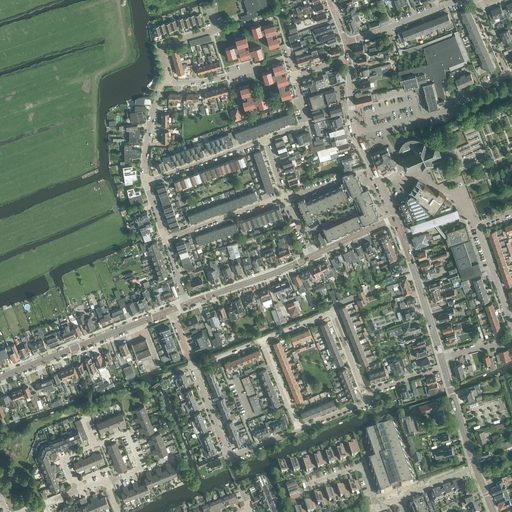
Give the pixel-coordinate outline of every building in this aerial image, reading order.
[(238,0),(239,1),(242,0),(243,0),(248,14),(240,16),(242,21),(258,16),(256,12),(268,8),(265,0),(238,0)] [(353,2),(352,0),(340,4),(342,10),(343,9),(345,14),(351,12),(352,13),(356,11),(355,9),(356,9),(355,4),(354,5),(353,2)] [(406,0),(393,0),(397,8),(401,7),(402,8),(403,7),(403,6),(408,4),(406,0)] [(307,4),(296,8),(298,12),(302,11),(311,7),(309,3),(307,4)] [(314,7),(312,7),(313,11),(316,10),(317,13),(324,10),(324,9),(324,7),(323,7),(322,4),(314,7)] [(501,7),(496,9),(499,17),(500,20),(505,18),(508,17),(506,11),(503,13),(501,7)] [(463,20),(473,16),(469,9),(461,12),(464,18),(462,18),(463,20)] [(492,14),(489,15),(492,22),(495,21),(495,19),(499,17),(496,9),(491,10),(492,14)] [(360,23),(360,21),(361,20),(359,14),(360,14),(361,13),(360,11),(352,14),(353,17),(347,20),(353,33),(366,28),(365,24),(362,26),(361,22),(360,23)] [(316,19),(317,22),(327,19),(327,18),(327,16),(326,16),(325,13),(311,18),(312,20),(316,19)] [(194,16),(196,23),(196,24),(202,23),(199,14),(194,16)] [(440,17),(444,26),(446,25),(446,24),(451,22),(448,14),(440,17)] [(473,16),(463,20),(464,23),(466,22),(468,27),(476,24),(473,16)] [(380,22),(380,21),(369,24),(370,29),(381,26),(389,23),(387,17),(383,18),(384,21),(380,22)] [(440,17),(433,20),(436,28),(441,26),(442,27),(444,26),(440,17)] [(185,26),(183,19),(183,18),(177,20),(179,28),(185,26)] [(170,22),(169,22),(172,30),(178,29),(175,20),(170,22)] [(436,28),(433,20),(425,23),(429,32),(431,31),(431,30),(436,28)] [(164,23),(167,32),(166,32),(167,33),(172,31),(172,30),(169,22),(167,23),(167,24),(164,24),(164,23)] [(265,33),(269,48),(279,45),(276,33),(277,33),(274,23),(261,27),(260,24),(251,27),(253,37),(265,33)] [(298,32),(294,23),(288,25),(291,34),(298,32)] [(418,26),(421,34),(426,32),(427,33),(429,32),(425,23),(418,26)] [(468,27),(470,33),(469,33),(470,35),(479,31),(476,24),(468,27)] [(154,29),(152,30),(153,32),(154,32),(156,36),(161,34),(161,33),(159,25),(158,25),(159,26),(153,28),(154,29)] [(330,25),(314,30),(316,34),(320,33),(325,31),(332,29),(330,25)] [(410,29),(414,38),(416,37),(415,36),(421,34),(418,26),(410,29)] [(502,38),(510,35),(508,30),(511,29),(510,26),(504,28),(506,31),(500,33),(502,38)] [(402,32),(406,40),(411,38),(411,39),(414,38),(410,29),(402,32)] [(316,34),(314,35),(316,43),(334,37),(333,31),(326,34),(325,31),(320,33),(316,34)] [(400,55),(423,48),(428,64),(399,71),(402,84),(404,83),(406,90),(416,88),(417,89),(420,91),(421,91),(422,91),(427,110),(441,107),(440,103),(445,101),(445,99),(446,99),(443,87),(445,87),(449,86),(445,72),(445,69),(449,67),(451,71),(467,64),(466,60),(469,59),(458,31),(454,33),(455,36),(453,36),(452,35),(453,35),(452,33),(423,44),(404,50),(402,49),(399,50),(400,55)] [(479,31),(470,35),(471,38),(472,37),(475,42),(482,39),(479,31)] [(402,43),(406,41),(406,40),(402,32),(398,33),(400,38),(397,39),(399,44),(402,43)] [(298,33),(288,36),(290,42),(300,38),(298,33)] [(250,49),(249,46),(245,35),(235,38),(237,45),(225,48),(228,58),(237,55),(239,55),(241,60),(253,56),(254,59),(264,56),(261,46),(250,49)] [(511,39),(510,35),(502,38),(504,43),(510,41),(511,44),(511,43),(511,39)] [(335,37),(327,40),(329,45),(330,45),(331,48),(336,47),(335,43),(337,43),(335,37)] [(482,39),(475,42),(477,48),(475,48),(476,50),(486,46),(482,39)] [(356,54),(367,51),(365,44),(364,45),(354,47),(356,54)] [(312,46),(310,47),(311,51),(314,61),(316,60),(317,60),(318,60),(318,59),(319,59),(316,50),(313,51),(312,46)] [(486,46),(476,50),(477,53),(479,52),(481,57),(489,54),(486,46)] [(378,50),(370,52),(371,57),(379,55),(379,54),(390,51),(389,47),(378,50)] [(302,50),(300,50),(304,64),(306,63),(307,63),(308,63),(308,62),(309,62),(307,54),(303,55),(302,51),(305,50),(305,48),(302,49),(302,50)] [(329,49),(325,50),(326,54),(331,52),(332,56),(340,53),(339,53),(340,52),(339,50),(338,48),(329,50),(329,49)] [(489,54),(481,57),(483,63),(482,63),(483,65),(492,61),(489,54)] [(174,63),(181,61),(180,57),(183,57),(182,55),(173,58),(174,63)] [(213,56),(212,56),(215,69),(221,68),(219,61),(215,62),(214,58),(213,56)] [(358,64),(361,63),(366,62),(368,62),(367,56),(357,58),(357,60),(357,62),(358,62),(358,64)] [(202,60),(201,60),(204,72),(205,72),(210,71),(208,64),(204,65),(202,60)] [(492,61),(483,65),(484,67),(485,67),(488,72),(495,69),(492,61)] [(273,70),(264,72),(261,73),(264,83),(276,79),(282,99),(292,97),(289,87),(286,88),(284,84),(288,83),(285,72),(282,62),(272,65),(273,70)] [(368,67),(359,69),(359,72),(360,77),(367,75),(369,75),(370,77),(383,73),(385,72),(389,71),(389,72),(393,71),(391,63),(387,64),(381,66),(369,69),(368,67)] [(186,66),(176,69),(178,75),(184,73),(183,69),(186,68),(186,69),(190,68),(190,71),(193,70),(192,66),(192,65),(187,66),(186,66)] [(325,71),(326,73),(314,76),(315,82),(316,82),(316,84),(315,84),(317,90),(329,87),(328,83),(330,82),(330,84),(334,83),(334,82),(340,81),(338,70),(332,71),(332,69),(325,71)] [(462,75),(466,84),(474,81),(471,73),(465,76),(464,74),(462,75)] [(461,77),(455,80),(456,82),(458,86),(459,88),(466,84),(462,75),(460,76),(461,77)] [(369,81),(359,83),(361,90),(371,87),(370,83),(376,81),(375,76),(368,78),(369,81)] [(311,80),(311,77),(307,78),(308,79),(302,80),(304,87),(310,86),(311,91),(312,93),(317,91),(314,80),(311,80)] [(243,99),(242,100),(242,101),(242,103),(244,109),(257,106),(258,108),(268,105),(265,95),(253,99),(249,84),(239,87),(243,99)] [(215,89),(216,96),(220,95),(222,101),(224,101),(220,88),(215,89)] [(329,119),(340,116),(339,114),(342,113),(341,108),(342,108),(341,105),(341,104),(338,105),(337,102),(338,102),(334,88),(307,96),(311,110),(313,109),(313,110),(311,111),(314,121),(327,117),(329,119)] [(209,98),(211,105),(212,108),(214,108),(213,104),(209,91),(203,93),(205,100),(209,98)] [(376,93),(371,94),(371,95),(357,98),(355,99),(356,103),(357,106),(378,100),(376,93)] [(136,112),(130,113),(132,122),(138,121),(144,120),(142,110),(146,111),(146,106),(136,105),(136,110),(137,110),(136,112)] [(237,109),(236,110),(230,111),(234,121),(240,119),(237,109)] [(286,115),(289,123),(295,121),(293,115),(292,116),(291,113),(286,115)] [(281,117),(284,125),(289,123),(286,115),(281,117)] [(330,131),(332,130),(340,128),(339,125),(342,124),(340,116),(329,119),(332,127),(329,127),(330,131)] [(275,119),(278,127),(284,125),(281,117),(275,119)] [(269,121),(272,129),(278,127),(275,119),(269,121)] [(264,123),(267,131),(272,129),(269,121),(264,123)] [(258,125),(261,133),(267,131),(264,123),(258,125)] [(129,130),(129,134),(129,135),(135,135),(135,133),(139,133),(139,128),(137,128),(137,124),(119,126),(119,130),(129,130)] [(252,127),(255,135),(261,133),(258,125),(252,127)] [(247,129),(250,137),(255,135),(252,127),(247,129)] [(343,127),(326,132),(327,137),(330,136),(344,132),(343,127)] [(241,131),(244,139),(250,137),(247,129),(241,131)] [(235,133),(234,133),(236,137),(236,138),(237,137),(238,141),(244,139),(241,131),(235,133)] [(303,141),(303,142),(304,145),(312,142),(308,131),(301,134),(303,141)] [(226,141),(228,145),(233,143),(231,139),(233,138),(231,132),(227,133),(228,134),(223,136),(225,141),(226,141)] [(330,136),(331,141),(335,140),(346,137),(346,136),(346,135),(345,134),(346,134),(346,133),(345,133),(345,132),(344,132),(330,136)] [(135,135),(129,135),(129,140),(128,140),(128,142),(136,143),(136,140),(137,140),(137,139),(140,138),(139,133),(135,133),(135,135)] [(293,137),(296,144),(303,142),(303,141),(301,134),(293,137)] [(228,145),(226,141),(225,141),(223,136),(219,138),(220,143),(222,142),(223,147),(228,145)] [(276,142),(275,142),(276,147),(285,144),(283,139),(282,137),(275,139),(276,142)] [(335,140),(331,141),(332,146),(336,144),(347,141),(346,137),(335,140)] [(220,143),(219,138),(214,139),(216,144),(217,144),(218,149),(223,147),(222,142),(220,143)] [(212,146),(214,150),(218,149),(217,144),(216,144),(214,139),(209,141),(211,146),(212,146)] [(396,153),(397,156),(401,154),(403,157),(402,158),(406,165),(407,170),(421,164),(423,169),(431,166),(433,165),(433,164),(440,161),(438,156),(441,155),(437,145),(430,148),(428,143),(425,144),(425,143),(423,144),(422,142),(420,141),(419,141),(418,140),(417,140),(415,140),(413,140),(412,140),(410,140),(409,140),(408,141),(407,141),(405,142),(405,143),(404,143),(403,143),(403,144),(402,145),(402,146),(401,146),(401,147),(400,148),(400,149),(400,150),(400,151),(399,151),(396,153)] [(201,142),(204,148),(205,152),(209,151),(209,152),(214,150),(212,146),(211,146),(209,141),(204,143),(204,141),(201,142)] [(124,153),(137,153),(137,149),(132,149),(132,145),(125,145),(125,142),(121,142),(121,145),(124,145),(124,153)] [(197,152),(198,156),(203,154),(201,149),(204,148),(201,142),(198,144),(198,145),(194,147),(196,152),(197,152)] [(339,145),(340,148),(341,151),(349,148),(347,143),(339,145)] [(339,145),(317,152),(320,162),(338,156),(336,149),(340,148),(339,145)] [(387,147),(371,155),(378,167),(380,167),(382,171),(389,167),(390,167),(395,164),(392,156),(394,155),(390,146),(387,147)] [(192,153),(194,158),(198,156),(197,152),(196,152),(194,147),(189,149),(191,154),(192,153)] [(189,159),(194,158),(192,153),(191,154),(189,149),(184,150),(186,155),(187,155),(189,159)] [(286,149),(278,152),(280,157),(282,156),(283,159),(288,157),(295,155),(298,154),(297,151),(288,154),(286,149)] [(186,155),(184,150),(180,152),(181,157),(183,157),(184,161),(189,159),(187,155),(186,155)] [(255,159),(263,157),(261,151),(253,154),(255,159)] [(178,158),(180,163),(184,161),(183,157),(181,157),(180,152),(175,154),(177,159),(178,158)] [(137,153),(124,153),(124,162),(132,162),(132,158),(137,157),(137,153)] [(162,155),(165,163),(169,162),(170,166),(175,165),(173,160),(172,160),(170,156),(167,157),(166,153),(162,155)] [(173,160),(175,165),(180,163),(178,158),(177,159),(175,154),(170,156),(172,160),(173,160)] [(161,155),(155,157),(156,160),(158,160),(159,162),(156,164),(158,171),(164,168),(162,161),(163,161),(161,155)] [(289,160),(282,162),(283,167),(293,164),(295,163),(293,159),(296,158),(295,155),(288,157),(289,160)] [(352,169),(349,162),(353,160),(351,155),(340,158),(341,158),(339,159),(338,159),(339,161),(340,162),(341,161),(344,168),(342,170),(343,172),(352,169)] [(242,156),(237,158),(240,166),(241,168),(243,167),(243,165),(245,164),(247,164),(245,157),(243,157),(242,156)] [(263,157),(255,159),(257,165),(265,162),(263,157)] [(265,162),(257,165),(259,171),(266,168),(265,162)] [(293,164),(283,167),(285,172),(294,169),(294,168),(295,168),(296,171),(303,168),(302,165),(296,167),(295,163),(293,164)] [(124,175),(136,174),(136,170),(131,170),(131,169),(133,169),(132,166),(125,167),(123,167),(124,175)] [(266,168),(259,171),(261,176),(268,174),(266,168)] [(203,170),(199,172),(201,180),(202,182),(207,180),(206,179),(203,170)] [(344,182),(340,184),(340,185),(341,187),(349,203),(353,201),(357,210),(358,211),(359,213),(358,213),(363,224),(363,225),(364,224),(365,224),(368,223),(368,222),(370,221),(370,222),(374,220),(376,219),(379,218),(378,214),(377,214),(376,212),(377,212),(375,208),(375,209),(374,206),(373,203),(372,203),(371,201),(373,200),(367,188),(363,190),(362,188),(362,187),(360,184),(359,182),(358,178),(357,176),(355,172),(355,173),(354,170),(352,171),(341,174),(344,182)] [(291,174),(286,176),(288,181),(297,178),(294,171),(290,172),(291,174)] [(136,174),(124,175),(125,184),(133,183),(132,179),(137,178),(136,174)] [(263,182),(270,179),(268,174),(261,176),(263,182)] [(189,176),(184,178),(187,186),(187,188),(192,186),(192,184),(189,176)] [(297,178),(288,181),(290,187),(296,185),(296,186),(302,184),(302,183),(299,184),(297,178)] [(270,179),(263,182),(264,185),(263,186),(264,187),(265,187),(272,185),(270,179)] [(408,196),(397,200),(407,223),(412,221),(414,225),(416,230),(419,229),(427,227),(435,224),(437,223),(454,217),(457,216),(455,211),(455,209),(453,209),(452,207),(453,207),(452,203),(445,198),(438,193),(436,193),(431,189),(430,188),(425,184),(425,185),(418,180),(409,192),(413,195),(408,198),(408,196)] [(159,186),(157,187),(158,191),(169,188),(168,185),(165,186),(164,181),(159,183),(159,186)] [(272,185),(265,187),(267,193),(274,190),(272,185)] [(304,197),(296,201),(307,223),(313,220),(310,214),(313,213),(342,201),(344,205),(348,203),(349,203),(341,187),(340,185),(339,186),(336,187),(332,189),(329,190),(325,192),(323,193),(318,195),(319,195),(316,196),(312,198),(310,199),(307,200),(305,201),(304,197)] [(129,197),(141,194),(140,190),(135,191),(134,187),(127,189),(129,197)] [(169,188),(158,191),(160,196),(168,194),(170,193),(169,188)] [(249,194),(252,201),(257,199),(255,192),(249,194)] [(141,194),(129,197),(132,206),(143,202),(141,194)] [(249,194),(248,194),(243,196),(246,203),(252,201),(249,194)] [(246,203),(243,196),(238,198),(241,205),(246,203)] [(241,205),(238,198),(232,200),(235,207),(241,205)] [(235,207),(232,200),(227,202),(229,209),(235,207)] [(229,209),(227,202),(221,204),(224,211),(229,209)] [(224,211),(221,204),(216,206),(218,213),(224,211)] [(218,213),(216,206),(210,208),(213,215),(218,213)] [(279,207),(274,209),(278,219),(280,219),(279,217),(281,216),(282,217),(283,219),(286,218),(284,212),(281,213),(279,207)] [(213,215),(210,208),(205,210),(207,217),(213,215)] [(139,209),(129,212),(130,215),(134,214),(136,220),(137,221),(145,219),(144,218),(148,216),(147,212),(142,213),(142,214),(140,214),(139,211),(139,209)] [(274,209),(269,211),(272,219),(272,221),(277,219),(278,219),(274,209)] [(207,217),(205,210),(199,212),(202,219),(207,217)] [(194,214),(196,221),(202,219),(199,212),(194,214)] [(357,213),(322,228),(323,231),(327,241),(332,239),(334,237),(334,238),(339,236),(339,235),(341,234),(341,235),(346,233),(346,232),(348,231),(352,229),(355,228),(361,226),(363,225),(363,224),(358,213),(357,213)] [(191,223),(196,221),(194,214),(188,216),(191,223)] [(145,219),(137,221),(138,225),(138,226),(146,224),(146,222),(150,221),(148,216),(144,218),(145,219)] [(244,220),(239,222),(242,230),(247,228),(244,220)] [(146,224),(138,226),(139,230),(140,231),(148,228),(147,227),(152,225),(150,221),(146,222),(146,224)] [(309,224),(312,229),(319,226),(316,221),(309,224)] [(178,223),(170,226),(172,231),(173,231),(174,232),(180,230),(180,228),(178,223)] [(230,225),(229,225),(230,230),(232,229),(233,233),(238,231),(237,227),(236,228),(235,223),(230,225)] [(437,223),(435,224),(438,227),(446,238),(448,243),(449,246),(451,245),(463,280),(482,273),(481,270),(469,235),(466,225),(447,231),(444,232),(440,227),(437,223)] [(148,228),(140,231),(141,236),(140,236),(142,242),(151,239),(150,236),(149,233),(150,233),(149,231),(153,230),(152,225),(147,227),(148,228)] [(225,227),(223,227),(225,231),(226,231),(227,234),(232,233),(233,233),(232,229),(230,230),(229,225),(225,227)] [(220,228),(218,229),(219,233),(220,233),(222,236),(227,234),(226,231),(225,231),(223,227),(220,228)] [(215,230),(212,231),(214,235),(215,235),(216,238),(218,238),(222,236),(220,233),(219,233),(218,229),(215,230)] [(500,229),(489,233),(490,235),(489,235),(491,239),(497,237),(496,233),(501,232),(500,229)] [(210,232),(206,233),(208,237),(209,237),(210,240),(213,239),(216,238),(215,235),(214,235),(212,231),(210,232)] [(320,232),(314,235),(318,244),(324,241),(320,232)] [(205,233),(201,235),(202,239),(203,239),(205,242),(208,241),(210,240),(209,237),(208,237),(206,233),(205,233)] [(375,242),(374,242),(375,245),(377,244),(381,242),(389,239),(386,234),(379,237),(380,240),(379,241),(379,240),(376,241),(375,242)] [(425,234),(413,238),(416,249),(420,247),(420,245),(428,243),(425,234)] [(197,242),(195,242),(196,245),(199,244),(202,243),(202,245),(202,246),(204,245),(205,245),(205,242),(203,239),(202,239),(201,235),(200,235),(195,237),(196,240),(197,242)] [(497,237),(491,239),(492,241),(491,241),(493,245),(499,242),(497,237)] [(184,241),(176,243),(178,248),(185,246),(189,245),(190,244),(192,243),(193,243),(192,241),(191,238),(188,239),(189,242),(184,243),(184,241)] [(278,240),(279,242),(286,257),(291,255),(288,247),(285,248),(284,245),(285,244),(283,238),(278,240)] [(381,246),(379,247),(379,249),(391,244),(389,239),(381,242),(382,245),(381,246)] [(150,241),(144,243),(147,251),(149,250),(154,248),(154,247),(158,246),(157,241),(151,243),(150,241)] [(242,260),(239,251),(236,242),(226,246),(231,258),(236,257),(237,262),(242,260)] [(281,259),(286,257),(279,242),(277,242),(280,250),(278,252),(281,259)] [(369,242),(364,244),(368,256),(376,253),(374,246),(372,247),(369,242)] [(499,242),(493,245),(494,247),(493,247),(495,251),(501,248),(499,242)] [(391,244),(379,249),(380,250),(381,251),(383,250),(383,249),(384,249),(385,252),(393,249),(391,244)] [(185,246),(178,248),(179,253),(187,251),(190,250),(189,245),(185,246)] [(360,245),(355,248),(357,254),(360,259),(365,257),(367,261),(370,259),(366,250),(363,251),(360,245)] [(154,248),(149,250),(151,255),(156,253),(155,252),(160,250),(158,246),(154,247),(154,248)] [(267,250),(270,258),(275,256),(275,255),(277,254),(274,248),(273,249),(272,248),(267,250)] [(501,248),(495,251),(496,253),(495,253),(497,256),(503,254),(501,248)] [(250,260),(247,249),(239,251),(242,260),(245,268),(252,266),(253,270),(259,268),(258,266),(263,265),(257,249),(254,250),(256,258),(253,259),(250,260)] [(352,249),(347,251),(351,259),(354,258),(355,261),(358,260),(360,259),(357,254),(355,254),(355,255),(352,249)] [(384,255),(382,255),(384,258),(395,253),(393,249),(385,252),(383,253),(384,255)] [(151,255),(149,255),(150,260),(152,259),(157,258),(157,257),(162,255),(160,250),(155,252),(156,253),(151,255)] [(341,253),(340,254),(343,261),(345,266),(347,272),(350,271),(348,264),(349,264),(348,260),(349,260),(351,259),(347,251),(345,252),(344,252),(343,251),(341,253)] [(451,251),(433,257),(434,261),(452,255),(451,251)] [(395,253),(384,258),(385,261),(387,260),(387,259),(388,258),(389,262),(397,258),(395,253)] [(335,258),(331,260),(334,266),(331,268),(334,275),(337,273),(334,268),(342,264),(340,262),(341,262),(343,261),(340,254),(338,255),(335,256),(335,258)] [(503,254),(497,256),(497,257),(497,256),(498,259),(497,259),(499,262),(505,260),(503,254)] [(157,258),(152,259),(154,263),(154,264),(159,263),(159,261),(163,260),(162,255),(157,257),(157,258)] [(159,263),(154,264),(155,268),(156,269),(161,267),(160,266),(165,265),(163,260),(159,261),(159,263)] [(207,272),(211,282),(219,279),(216,271),(219,270),(215,260),(212,261),(209,262),(212,270),(207,272)] [(505,260),(499,262),(500,264),(499,264),(501,268),(507,266),(505,260)] [(190,261),(182,263),(184,268),(187,268),(187,270),(192,268),(192,269),(195,268),(194,265),(192,265),(190,261)] [(235,264),(233,261),(230,262),(232,265),(231,265),(234,274),(241,272),(238,263),(235,264)] [(423,269),(433,266),(432,264),(431,265),(430,261),(421,264),(422,268),(423,267),(423,269)] [(323,263),(321,264),(324,271),(326,274),(327,278),(330,277),(334,275),(331,269),(329,270),(325,262),(324,262),(322,262),(323,263)] [(399,262),(389,265),(392,274),(397,272),(396,271),(401,269),(401,268),(401,266),(400,266),(399,262)] [(221,266),(218,267),(219,270),(220,270),(221,274),(224,273),(225,277),(228,276),(228,277),(232,276),(231,275),(232,275),(229,266),(228,263),(221,266)] [(316,266),(321,277),(322,277),(322,278),(324,277),(324,276),(322,272),(324,271),(321,264),(316,266)] [(161,267),(156,269),(157,273),(157,274),(162,272),(162,271),(166,270),(165,265),(160,266),(161,267)] [(312,268),(311,268),(314,276),(317,275),(318,278),(321,277),(316,266),(314,267),(312,268)] [(507,266),(501,268),(502,270),(501,270),(503,274),(509,272),(507,266)] [(435,267),(424,271),(427,280),(432,278),(431,272),(436,271),(435,267)] [(304,272),(307,278),(310,277),(311,280),(313,279),(308,269),(304,272)] [(162,272),(157,274),(159,278),(158,279),(159,282),(165,280),(164,276),(168,274),(166,270),(162,271),(162,272)] [(306,289),(311,287),(309,283),(307,283),(306,283),(306,282),(304,279),(307,278),(304,272),(299,274),(306,289)] [(452,282),(460,279),(459,276),(457,272),(448,275),(449,280),(451,279),(452,282)] [(509,272),(503,274),(504,276),(503,276),(504,280),(511,278),(509,272)] [(292,277),(296,286),(298,285),(299,287),(303,285),(302,282),(298,274),(292,277)] [(393,284),(386,287),(387,290),(394,287),(394,286),(400,284),(408,282),(406,277),(399,279),(399,282),(393,284)] [(191,281),(193,288),(203,284),(200,278),(191,281)] [(476,286),(484,283),(482,278),(472,281),(473,284),(475,283),(476,286)] [(288,280),(282,282),(286,289),(287,292),(292,290),(288,280)] [(469,289),(471,288),(468,280),(462,282),(464,290),(469,289)] [(163,285),(161,285),(163,291),(166,290),(169,300),(174,298),(171,290),(171,291),(169,287),(168,283),(167,281),(162,283),(163,285)] [(282,282),(277,284),(280,292),(280,291),(285,289),(286,289),(282,282)] [(397,290),(395,291),(395,292),(396,293),(397,292),(410,288),(408,282),(400,284),(400,285),(401,287),(398,288),(399,289),(397,290)] [(472,294),(486,289),(484,283),(476,286),(478,292),(472,294)] [(277,284),(271,287),(274,294),(278,293),(281,300),(281,301),(281,302),(284,301),(284,300),(282,296),(280,291),(280,292),(277,284)] [(299,289),(301,293),(304,291),(310,306),(314,305),(307,289),(305,290),(304,287),(299,289)] [(438,288),(431,291),(432,296),(440,294),(439,291),(441,291),(441,290),(440,288),(438,288)] [(147,289),(142,291),(144,298),(146,297),(147,300),(150,299),(147,289)] [(268,289),(263,290),(266,300),(271,299),(268,289)] [(480,297),(488,295),(486,289),(472,294),(473,296),(479,294),(480,297)] [(163,291),(159,292),(163,302),(169,300),(166,290),(163,291)] [(263,290),(258,292),(262,302),(266,300),(263,290)] [(360,300),(364,298),(366,298),(363,291),(358,293),(360,300)] [(159,292),(154,295),(155,297),(157,304),(163,302),(159,292)] [(243,298),(245,306),(257,303),(258,306),(261,305),(259,299),(256,300),(254,293),(249,295),(249,296),(243,298)] [(488,295),(480,297),(482,303),(490,300),(488,295)] [(120,299),(123,306),(126,305),(130,314),(136,312),(132,302),(128,304),(125,297),(120,299)] [(145,298),(135,301),(138,311),(148,307),(145,298)] [(359,307),(362,305),(362,304),(366,302),(364,298),(360,300),(357,301),(359,307)] [(410,305),(415,304),(414,298),(399,302),(400,309),(410,306),(410,305)] [(112,321),(107,308),(105,309),(103,306),(101,300),(98,301),(100,307),(101,306),(107,323),(112,321)] [(232,305),(227,306),(229,312),(228,312),(231,320),(236,319),(234,311),(235,313),(237,312),(238,313),(239,314),(242,313),(242,312),(242,310),(238,300),(231,302),(232,305)] [(298,300),(286,304),(291,315),(300,312),(300,311),(301,311),(299,305),(300,305),(298,300)] [(488,312),(494,309),(493,306),(492,304),(492,303),(485,306),(488,312)] [(101,306),(100,307),(96,308),(102,325),(107,323),(101,306)] [(341,314),(348,312),(345,306),(339,308),(341,314)] [(227,319),(223,307),(217,309),(221,319),(224,319),(224,320),(227,319)] [(111,312),(114,320),(120,317),(120,318),(125,316),(121,308),(111,312)] [(404,310),(400,311),(403,322),(407,321),(411,320),(410,317),(416,315),(413,308),(404,310)] [(438,315),(440,322),(450,319),(449,314),(454,313),(453,308),(447,309),(448,312),(438,315)] [(214,309),(210,311),(215,324),(219,322),(214,309)] [(489,317),(496,315),(495,311),(495,312),(494,310),(494,309),(488,312),(489,317)] [(210,311),(205,313),(208,321),(210,326),(215,324),(210,311)] [(348,312),(341,314),(343,320),(350,317),(348,312)] [(90,317),(85,319),(83,314),(77,316),(80,324),(83,322),(87,331),(95,328),(90,317)] [(491,323),(498,321),(497,317),(496,315),(489,317),(491,323)] [(190,328),(199,324),(196,317),(192,319),(186,321),(190,328)] [(350,317),(343,320),(346,326),(352,323),(350,317)] [(454,322),(455,325),(458,324),(458,326),(454,327),(454,328),(452,328),(451,325),(442,327),(444,334),(453,331),(453,330),(455,330),(455,331),(462,329),(461,323),(469,320),(468,317),(454,322)] [(493,329),(500,327),(499,323),(498,321),(491,323),(493,329)] [(322,331),(329,328),(327,322),(320,325),(322,331)] [(64,324),(70,338),(74,336),(72,329),(70,330),(67,323),(64,324)] [(352,323),(346,326),(348,331),(354,329),(352,323)] [(412,332),(419,330),(419,329),(420,329),(419,324),(411,326),(410,323),(393,328),(395,334),(402,332),(403,336),(404,339),(405,342),(415,339),(414,334),(413,334),(412,332)] [(162,336),(170,333),(168,327),(160,331),(162,336)] [(502,333),(501,329),(500,327),(493,329),(495,335),(502,333)] [(329,328),(322,331),(325,336),(332,334),(329,328)] [(40,334),(35,337),(36,341),(40,350),(46,347),(42,339),(41,338),(44,337),(43,334),(42,331),(41,329),(39,331),(40,334)] [(216,337),(213,338),(215,345),(226,340),(224,336),(220,338),(217,329),(214,331),(216,336),(216,337)] [(354,329),(348,331),(350,337),(357,335),(354,329)] [(302,332),(305,339),(311,336),(308,330),(302,332)] [(202,331),(193,335),(197,345),(194,346),(196,350),(208,345),(202,331)] [(297,334),(299,341),(305,339),(302,332),(297,334)] [(162,336),(162,337),(164,342),(173,339),(170,333),(162,336)] [(448,344),(456,342),(455,339),(457,339),(456,337),(455,333),(447,335),(448,339),(447,339),(447,340),(446,341),(447,343),(448,344)] [(47,339),(49,346),(54,344),(52,340),(53,339),(50,334),(46,335),(47,339)] [(299,341),(297,334),(291,337),(293,343),(299,341)] [(332,334),(325,336),(327,342),(334,340),(332,334)] [(28,335),(25,337),(28,343),(30,342),(30,343),(30,344),(33,352),(40,350),(36,341),(33,342),(32,339),(29,340),(28,335)] [(357,335),(350,337),(352,343),(359,340),(357,335)] [(132,345),(137,358),(151,353),(146,339),(132,345)] [(173,339),(164,342),(166,348),(175,345),(173,339)] [(413,349),(425,344),(423,339),(416,342),(417,344),(412,346),(413,349)] [(279,340),(272,343),(275,349),(282,346),(279,340)] [(334,340),(327,342),(329,348),(336,345),(334,340)] [(359,340),(352,343),(355,349),(361,346),(359,340)] [(27,352),(30,351),(26,341),(22,343),(24,347),(18,349),(21,357),(28,355),(27,352)] [(9,353),(13,360),(19,358),(18,356),(19,356),(14,343),(10,344),(12,347),(8,349),(9,353)] [(126,343),(119,346),(124,358),(131,356),(126,343)] [(0,349),(0,352),(0,354),(0,353),(0,361),(1,365),(6,363),(4,357),(8,356),(6,351),(9,351),(6,345),(4,346),(1,347),(2,349),(0,349)] [(169,354),(177,350),(175,345),(166,348),(169,354)] [(336,345),(329,348),(332,354),(339,351),(336,345)] [(282,346),(275,349),(277,355),(284,352),(282,346)] [(357,354),(363,352),(361,346),(355,349),(357,354)] [(416,358),(428,354),(426,348),(414,352),(416,358)] [(256,358),(261,356),(262,356),(259,349),(253,352),(256,358)] [(171,360),(179,357),(177,350),(169,354),(171,360)] [(496,355),(498,363),(511,360),(511,359),(511,352),(509,353),(508,350),(499,353),(499,354),(496,355)] [(111,359),(111,361),(113,360),(117,368),(119,367),(115,356),(111,357),(108,351),(103,353),(106,360),(111,359)] [(339,351),(332,354),(334,360),(341,357),(339,351)] [(256,358),(253,352),(247,354),(250,361),(256,358)] [(284,352),(277,355),(279,361),(286,358),(284,352)] [(359,360),(366,358),(363,352),(357,354),(359,360)] [(99,354),(94,357),(99,368),(105,366),(106,369),(109,368),(107,364),(105,359),(102,361),(99,354)] [(250,361),(247,354),(241,356),(244,363),(250,361)] [(495,369),(492,357),(490,358),(489,355),(483,356),(485,365),(490,364),(491,370),(495,369)] [(244,363),(241,356),(236,358),(238,365),(244,363)] [(391,369),(391,371),(393,370),(394,374),(402,372),(400,366),(404,365),(403,364),(408,362),(406,356),(398,359),(398,360),(389,363),(389,365),(387,365),(388,370),(391,369)] [(341,357),(334,360),(336,366),(343,363),(341,357)] [(86,360),(85,360),(90,373),(98,370),(94,361),(92,362),(91,358),(88,359),(87,359),(86,359),(86,360)] [(230,361),(233,368),(233,370),(236,369),(236,366),(238,365),(236,358),(230,361)] [(286,358),(279,361),(282,366),(289,364),(286,358)] [(366,358),(359,360),(361,366),(368,364),(366,358)] [(428,358),(419,361),(421,367),(430,364),(428,358)] [(230,369),(233,368),(230,361),(224,363),(227,370),(228,373),(231,372),(230,369)] [(82,372),(84,376),(88,374),(87,369),(84,370),(81,364),(75,366),(78,373),(82,372)] [(209,371),(205,372),(207,378),(214,375),(212,370),(216,368),(218,367),(217,364),(214,365),(207,368),(209,371)] [(289,364),(282,366),(284,372),(291,369),(289,364)] [(465,370),(464,368),(463,369),(462,364),(454,366),(456,372),(465,370)] [(74,366),(69,369),(74,381),(79,379),(74,366)] [(69,369),(64,371),(67,378),(69,377),(71,383),(74,382),(74,381),(69,369)] [(261,378),(268,375),(266,369),(259,372),(261,378)] [(291,369),(284,372),(286,378),(293,375),(291,369)] [(465,370),(456,372),(458,379),(466,376),(464,372),(465,372),(465,370)] [(64,371),(58,373),(61,380),(64,379),(65,382),(68,381),(67,378),(64,371)] [(178,377),(174,379),(176,382),(186,378),(184,372),(177,375),(178,377)] [(63,390),(61,385),(56,373),(51,376),(54,383),(55,387),(58,385),(61,391),(63,390)] [(214,375),(207,378),(210,383),(216,381),(214,375)] [(264,384),(270,381),(268,375),(261,378),(264,384)] [(293,375),(286,378),(289,384),(296,381),(293,375)] [(425,386),(428,385),(428,384),(437,382),(435,376),(423,380),(425,386)] [(186,378),(176,382),(178,388),(176,388),(177,391),(179,390),(179,391),(186,388),(185,385),(188,384),(186,378)] [(51,379),(46,381),(50,392),(55,390),(54,386),(53,386),(51,379)] [(103,380),(98,382),(99,386),(98,386),(100,390),(106,388),(104,384),(103,380)] [(46,381),(41,383),(43,390),(47,389),(48,394),(50,393),(50,392),(46,381)] [(216,381),(210,383),(212,389),(218,386),(216,381)] [(264,384),(266,389),(273,387),(270,381),(264,384)] [(296,381),(289,384),(291,389),(298,387),(297,384),(296,381)] [(428,385),(425,386),(426,391),(429,390),(430,395),(434,394),(434,393),(439,391),(438,388),(439,388),(437,382),(428,384),(428,385)] [(40,383),(35,385),(39,396),(44,394),(40,383)] [(218,386),(212,389),(214,395),(217,393),(219,396),(226,393),(225,392),(225,391),(221,392),(218,386)] [(406,386),(399,388),(402,399),(413,396),(412,392),(408,393),(406,386)] [(30,397),(34,408),(38,407),(32,394),(31,394),(28,387),(22,389),(26,399),(30,397)] [(273,387),(266,389),(268,395),(275,392),(273,387)] [(298,387),(291,389),(293,395),(300,393),(298,387)] [(186,388),(179,391),(182,399),(186,398),(192,396),(193,395),(192,393),(190,389),(187,391),(186,388)] [(477,393),(475,388),(469,390),(469,389),(461,391),(465,402),(475,398),(474,394),(477,393)] [(22,407),(25,406),(23,402),(22,400),(21,400),(21,398),(24,397),(21,389),(16,391),(22,407)] [(22,407),(16,391),(11,393),(13,401),(16,399),(17,401),(20,408),(22,407)] [(275,392),(268,395),(271,401),(277,398),(275,392)] [(220,399),(216,400),(219,406),(225,403),(223,398),(227,396),(226,393),(219,396),(220,399)] [(300,393),(293,395),(296,401),(303,398),(300,393)] [(0,397),(3,405),(7,404),(9,409),(14,407),(12,401),(9,402),(6,395),(0,397)] [(187,401),(185,402),(186,405),(195,401),(193,395),(192,396),(186,398),(187,401)] [(277,398),(271,401),(272,404),(270,405),(271,408),(280,404),(277,398)] [(329,401),(332,408),(338,405),(335,399),(329,401)] [(186,405),(185,405),(188,413),(192,412),(195,410),(194,407),(197,406),(195,401),(186,405)] [(324,403),(326,410),(332,408),(329,401),(324,403)] [(446,419),(443,407),(438,408),(436,401),(419,406),(421,413),(432,410),(432,411),(434,411),(437,422),(446,419)] [(225,403),(219,406),(221,412),(230,408),(234,407),(233,404),(229,406),(227,407),(225,403)] [(321,412),(326,410),(324,403),(318,406),(321,412)] [(137,414),(146,411),(144,405),(131,411),(131,413),(136,411),(137,414)] [(321,412),(318,406),(312,408),(315,415),(321,412)] [(282,407),(277,410),(278,413),(280,412),(283,419),(281,420),(278,421),(281,428),(287,426),(286,424),(289,423),(282,407)] [(230,408),(221,412),(223,417),(227,416),(228,419),(235,416),(234,413),(230,415),(228,411),(231,410),(230,408)] [(306,410),(309,417),(315,415),(312,408),(306,410)] [(192,412),(188,413),(189,416),(192,415),(193,414),(195,420),(202,418),(199,412),(196,413),(195,410),(192,412)] [(309,417),(306,410),(301,413),(303,419),(309,417)] [(135,421),(148,416),(146,411),(137,414),(138,417),(134,419),(135,421)] [(116,415),(122,428),(124,427),(122,423),(125,422),(122,413),(116,415)] [(111,417),(115,426),(118,425),(120,429),(122,428),(116,415),(111,417)] [(141,424),(150,421),(148,416),(135,421),(136,423),(140,421),(141,424)] [(229,421),(226,423),(228,428),(234,426),(232,420),(236,419),(235,416),(228,419),(229,421)] [(106,419),(112,432),(114,431),(112,427),(115,426),(111,417),(106,419)] [(407,440),(415,437),(414,433),(412,434),(409,422),(411,421),(409,417),(401,419),(407,440)] [(195,420),(192,422),(194,427),(204,423),(202,418),(195,420)] [(101,421),(105,430),(108,429),(110,433),(112,432),(106,419),(101,421)] [(271,421),(268,422),(271,428),(273,427),(275,431),(281,428),(278,421),(277,419),(271,421)] [(367,433),(367,440),(369,439),(369,446),(371,445),(371,450),(371,453),(373,452),(373,459),(370,460),(370,468),(372,467),(372,475),(374,474),(374,481),(377,480),(377,487),(379,487),(379,494),(393,490),(392,488),(395,488),(395,489),(399,488),(399,486),(401,485),(402,487),(415,482),(410,475),(412,474),(408,469),(410,467),(406,462),(408,461),(404,456),(405,454),(402,449),(403,448),(399,443),(401,441),(397,436),(399,435),(395,430),(397,428),(392,423),(390,423),(388,419),(376,427),(377,428),(367,432),(367,433)] [(105,430),(101,421),(96,423),(102,436),(104,435),(102,431),(105,430)] [(139,431),(152,426),(150,421),(141,424),(142,427),(138,429),(139,431)] [(266,426),(260,428),(263,435),(269,433),(268,430),(271,428),(268,422),(265,423),(266,426)] [(504,427),(508,426),(507,422),(503,423),(493,426),(484,429),(485,432),(494,429),(497,429),(504,427)] [(204,423),(194,427),(196,433),(197,436),(204,433),(203,430),(206,429),(204,423)] [(152,426),(139,431),(140,433),(144,431),(145,434),(154,431),(152,426)] [(234,426),(228,428),(230,434),(236,431),(234,426)] [(253,427),(250,429),(253,435),(256,434),(257,438),(263,436),(263,435),(260,428),(255,430),(253,427)] [(78,431),(73,433),(76,441),(78,440),(80,444),(83,443),(82,441),(81,438),(80,435),(79,433),(78,431)] [(236,431),(230,434),(232,440),(239,437),(236,431)] [(484,431),(476,434),(478,438),(480,444),(487,442),(484,431)] [(67,432),(62,434),(63,437),(66,445),(71,443),(68,435),(67,432)] [(148,443),(162,438),(160,432),(151,436),(152,439),(148,441),(148,443)] [(68,435),(71,443),(76,441),(73,433),(68,435)] [(204,433),(197,436),(198,438),(199,438),(202,444),(202,443),(211,440),(208,434),(205,436),(204,433)] [(239,437),(232,440),(235,445),(238,444),(239,447),(246,444),(245,441),(243,436),(242,436),(241,436),(239,437)] [(63,437),(58,439),(63,451),(66,450),(64,446),(66,445),(63,437)] [(162,438),(148,443),(149,445),(154,443),(155,446),(164,443),(162,438)] [(39,442),(36,449),(40,450),(40,451),(48,454),(50,451),(51,451),(48,443),(47,439),(39,442)] [(58,439),(53,441),(56,449),(58,448),(60,452),(63,451),(58,439)] [(511,439),(505,443),(493,447),(493,449),(494,450),(496,455),(503,453),(511,449),(511,439)] [(200,448),(201,451),(203,450),(213,446),(211,440),(202,443),(202,444),(204,446),(204,447),(200,448)] [(48,443),(51,451),(56,449),(53,441),(48,443)] [(361,454),(357,443),(356,441),(351,443),(352,446),(349,447),(352,456),(357,455),(356,454),(360,453),(361,454)] [(108,453),(119,449),(116,442),(107,446),(109,450),(107,451),(108,453)] [(164,443),(155,446),(156,449),(152,451),(152,453),(166,447),(164,443)] [(349,457),(346,447),(345,445),(340,446),(341,450),(337,451),(341,460),(345,459),(345,458),(349,457),(349,458),(349,457)] [(213,446),(203,450),(206,458),(213,455),(212,453),(215,452),(213,446)] [(166,447),(152,453),(153,455),(158,453),(159,456),(165,454),(167,453),(168,453),(166,447)] [(436,451),(438,456),(445,454),(445,456),(455,453),(453,447),(444,450),(444,448),(436,451)] [(488,448),(480,451),(481,454),(481,455),(481,456),(482,456),(483,457),(491,455),(489,451),(493,449),(493,447),(492,447),(488,448)] [(113,459),(121,456),(119,449),(108,453),(109,455),(111,455),(113,459)] [(338,461),(335,451),(334,449),(329,450),(330,453),(326,455),(329,464),(334,463),(334,462),(338,461)] [(38,457),(35,458),(37,463),(40,462),(48,459),(47,458),(48,454),(40,451),(39,450),(39,451),(37,455),(38,457)] [(93,453),(97,464),(104,461),(100,452),(95,454),(95,453),(93,453)] [(87,458),(90,467),(97,464),(93,453),(91,454),(91,456),(87,458)] [(327,465),(323,455),(322,453),(317,454),(318,457),(315,459),(318,468),(322,467),(322,466),(326,465),(327,465)] [(419,454),(419,453),(412,455),(415,464),(422,462),(419,454)] [(113,467),(124,462),(121,456),(113,459),(114,464),(113,465),(113,467)] [(315,469),(312,459),(311,457),(306,458),(307,461),(303,462),(307,472),(311,471),(311,470),(315,469)] [(48,459),(40,462),(42,467),(50,463),(48,458),(48,459)] [(79,459),(84,469),(90,467),(87,458),(82,460),(81,458),(79,459)] [(84,469),(79,459),(77,460),(78,461),(73,463),(77,472),(84,469)] [(212,470),(221,466),(218,459),(209,463),(212,470)] [(303,469),(299,459),(299,460),(291,462),(294,472),(298,471),(298,470),(302,469),(303,469)] [(291,470),(287,460),(287,461),(279,464),(282,473),(286,472),(286,471),(290,470),(291,470)] [(124,462),(113,467),(114,469),(116,468),(118,473),(127,469),(124,462)] [(50,463),(42,467),(44,472),(56,467),(55,464),(51,465),(50,463)] [(167,464),(173,477),(178,475),(174,466),(171,467),(170,463),(167,464)] [(164,470),(168,479),(173,477),(167,464),(165,464),(167,469),(164,470)] [(44,472),(41,473),(43,478),(46,477),(54,473),(53,472),(60,469),(59,466),(56,467),(44,472)] [(157,468),(163,481),(168,479),(164,470),(161,471),(159,467),(157,468)] [(154,474),(158,483),(163,481),(157,468),(155,469),(157,473),(154,474)] [(147,472),(153,485),(158,483),(154,474),(151,475),(149,471),(147,472)] [(144,478),(148,487),(153,485),(147,472),(145,473),(147,477),(144,478)] [(54,473),(46,477),(48,482),(56,479),(54,473)] [(148,487),(144,478),(142,479),(144,483),(141,485),(145,493),(150,491),(148,487)] [(257,487),(249,490),(251,494),(259,491),(258,490),(267,487),(266,485),(265,485),(264,482),(265,481),(263,478),(255,481),(257,487)] [(56,479),(48,482),(50,487),(58,484),(58,483),(56,479)] [(288,491),(298,488),(297,484),(296,484),(295,480),(285,483),(286,483),(288,491)] [(498,485),(491,488),(494,494),(507,489),(503,480),(497,482),(498,485)] [(134,482),(140,495),(145,493),(141,485),(138,486),(136,481),(134,482)] [(358,482),(353,483),(349,484),(352,494),(361,491),(358,481),(357,481),(358,482)] [(131,489),(135,497),(140,495),(134,482),(132,483),(134,487),(131,489)] [(461,482),(451,486),(455,495),(464,491),(464,490),(463,488),(463,487),(462,485),(461,484),(461,482)] [(58,484),(50,487),(52,492),(61,488),(64,487),(63,484),(59,485),(58,484)] [(135,497),(131,489),(128,490),(126,485),(124,486),(130,499),(135,497)] [(350,497),(346,485),(346,486),(342,487),(338,488),(341,498),(345,496),(346,499),(350,497)] [(121,493),(124,501),(130,499),(124,486),(122,487),(124,491),(121,493)] [(441,490),(445,499),(455,495),(451,486),(441,490)] [(261,496),(253,499),(255,503),(262,500),(271,496),(270,494),(269,494),(267,491),(268,491),(267,487),(258,490),(259,491),(261,496)] [(299,493),(298,488),(288,491),(291,500),(301,497),(300,497),(299,493)] [(339,501),(335,489),(335,490),(331,491),(330,490),(326,492),(329,501),(333,500),(334,503),(339,501)] [(434,502),(434,503),(445,499),(441,490),(431,494),(432,496),(432,497),(433,499),(433,500),(434,502)] [(502,491),(495,494),(497,500),(504,497),(505,499),(510,497),(507,490),(503,491),(502,491)] [(95,493),(92,494),(93,497),(98,509),(103,507),(100,499),(98,500),(95,493)] [(328,505),(324,493),(323,493),(324,494),(320,495),(319,494),(315,496),(318,505),(322,504),(323,507),(328,505)] [(235,495),(228,498),(232,508),(234,507),(233,506),(238,504),(235,495)] [(420,498),(410,502),(411,504),(410,504),(413,510),(413,511),(433,511),(432,509),(433,509),(430,503),(430,504),(427,495),(426,496),(426,495),(420,498)] [(264,506),(257,508),(258,511),(259,511),(266,509),(275,506),(274,503),(273,504),(271,500),(272,500),(271,497),(271,496),(262,500),(264,506)] [(85,497),(82,498),(87,511),(91,511),(93,511),(90,503),(88,504),(85,497)] [(92,502),(90,503),(93,511),(98,509),(93,497),(90,498),(92,502)] [(105,497),(100,499),(103,507),(104,510),(109,508),(108,505),(105,497)] [(462,508),(474,503),(472,497),(464,500),(466,503),(461,505),(462,508)] [(222,500),(221,500),(225,509),(229,507),(230,509),(232,508),(228,498),(222,500)] [(511,498),(499,504),(500,508),(506,506),(507,507),(509,506),(509,505),(511,503),(511,498)] [(69,499),(66,500),(67,504),(70,511),(75,511),(73,505),(71,506),(69,499)] [(221,500),(214,503),(217,511),(220,511),(225,509),(221,500)] [(307,511),(311,511),(313,511),(316,510),(317,511),(314,501),(313,501),(309,503),(309,502),(305,503),(307,511)] [(217,511),(214,503),(208,506),(210,511),(217,511)]
